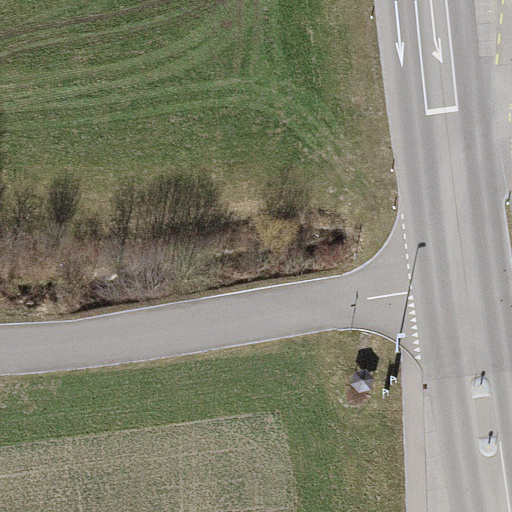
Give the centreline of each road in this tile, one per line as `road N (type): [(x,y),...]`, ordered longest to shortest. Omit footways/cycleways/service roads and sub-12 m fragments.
road 1 (residential): [(463,283),(0,349)]
road 2 (secondary): [(463,283),(501,511)]
road 3 (secondary): [(445,137),(463,283)]
road 4 (secondary): [(434,0),(445,137)]
